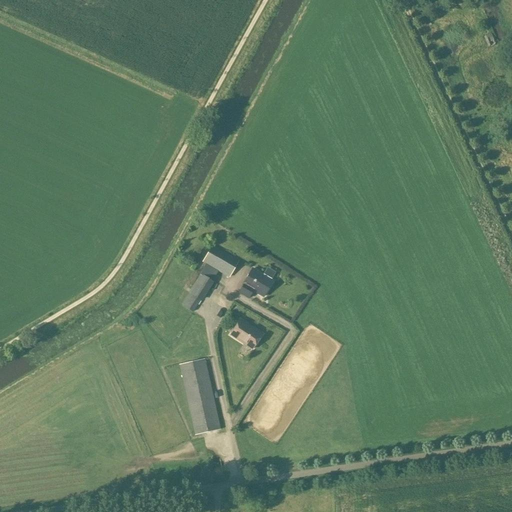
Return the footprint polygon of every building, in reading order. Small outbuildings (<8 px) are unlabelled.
[(493,34),(486,36),(490,46),(497,44),(493,34)] [(233,272),(239,261),(212,246),(203,263),(229,278),(233,272)] [(264,297),(273,282),(252,269),(243,285),(239,293),(248,299),(253,291),(264,297)] [(201,274),(181,305),(193,312),(200,301),(202,302),(214,282),(201,274)] [(230,335),(252,350),(262,335),(240,320),(230,335)] [(221,430),(205,359),(179,365),(195,435),(221,430)]
